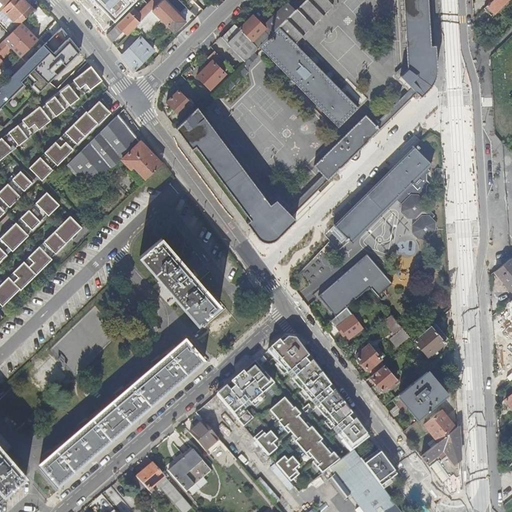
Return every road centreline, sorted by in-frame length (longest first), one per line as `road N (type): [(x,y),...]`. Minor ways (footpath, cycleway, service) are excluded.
road 1 (tertiary): [(494,504),(474,80),(461,0)]
road 2 (residential): [(63,511),(289,317)]
road 3 (residential): [(134,106),(289,317)]
road 4 (residential): [(289,317),(438,511)]
road 5 (residential): [(240,0),(134,106)]
road 6 (residential): [(48,0),(134,106)]
